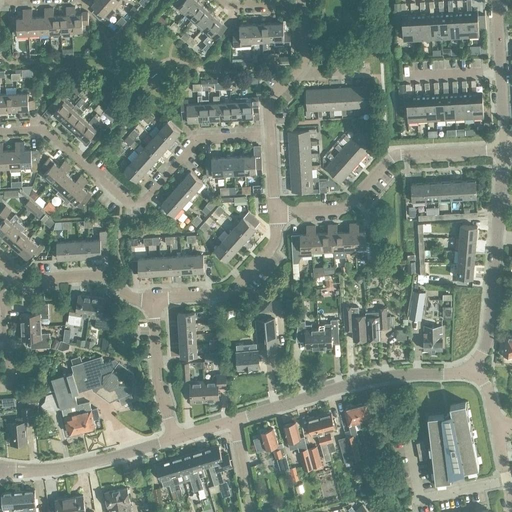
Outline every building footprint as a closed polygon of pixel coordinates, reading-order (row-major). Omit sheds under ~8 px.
[(101,20),(112,7),(103,0),(95,0),(92,4),(96,8),(92,12),(101,20)] [(119,0),(103,0),(112,7),(115,10),(122,2),(119,0)] [(187,14),(198,1),(197,0),(174,0),(171,4),(180,11),(181,9),(187,14)] [(193,23),(206,8),(198,1),(187,14),(192,19),(191,20),(193,23)] [(72,35),(72,31),(71,7),(66,7),(66,15),(60,15),(61,32),(62,36),(72,35)] [(71,7),(72,31),(83,31),(83,25),(89,24),(88,14),(76,14),(75,7),(71,7)] [(40,33),(51,33),(49,8),(44,8),(45,16),(39,17),(40,33)] [(61,32),(60,15),(54,16),(54,8),(49,8),(51,33),(61,32)] [(203,28),(214,15),(206,8),(193,23),(196,25),(197,23),(203,28)] [(18,35),(29,34),(28,9),(23,10),(23,18),(11,18),(11,29),(17,28),(18,35)] [(40,33),(39,17),(32,17),(32,9),(28,9),(29,34),(40,33)] [(468,12),(469,36),(479,35),(478,11),(468,12)] [(451,37),(460,37),(459,12),(449,13),(451,37)] [(460,37),(469,36),(468,12),(459,12),(460,37)] [(432,38),(441,38),(440,13),(431,14),(432,38)] [(441,38),(451,37),(449,13),(440,13),(441,38)] [(423,39),(432,38),(431,14),(421,15),(423,39)] [(214,15),(203,28),(209,34),(207,36),(214,42),(226,28),(222,24),(223,23),(214,15)] [(404,40),(413,40),(412,15),(402,16),(404,40)] [(413,40),(423,39),(421,15),(412,15),(413,40)] [(172,30),(177,25),(174,22),(169,27),(172,30)] [(273,23),(274,40),(284,40),(284,46),(291,45),(290,32),(284,32),(283,22),(273,23)] [(263,41),(274,40),(273,23),(262,24),(263,41)] [(251,24),(240,25),(234,25),(235,45),(241,44),(242,42),(248,42),(248,46),(252,46),(252,42),(251,24)] [(252,42),(263,41),(262,24),(251,24),(252,42)] [(177,25),(172,30),(176,33),(181,28),(177,25)] [(189,44),(194,39),(191,36),(185,41),(189,44)] [(194,39),(189,44),(192,47),(197,42),(194,39)] [(353,87),(354,108),(354,115),(358,115),(358,108),(368,108),(366,86),(353,87)] [(345,109),(354,108),(353,87),(340,88),(342,109),(342,115),(346,115),(345,109)] [(333,110),(342,109),(340,88),(328,89),(329,110),(330,116),(334,116),(333,110)] [(81,98),(86,92),(83,89),(78,95),(81,98)] [(310,111),(318,110),(316,89),(306,90),(307,111),(307,117),(311,117),(310,111)] [(321,110),(329,110),(328,89),(316,89),(318,110),(318,117),(322,117),(321,110)] [(17,93),(18,110),(29,109),(35,108),(34,93),(28,93),(28,92),(17,93)] [(62,120),(73,107),(64,100),(67,97),(62,92),(50,105),(55,110),(53,112),(62,120)] [(86,92),(81,98),(84,101),(90,95),(86,92)] [(465,118),(474,117),(473,92),(463,93),(465,118)] [(473,92),(474,117),(484,116),(483,92),(473,92)] [(7,110),(18,110),(17,93),(6,94),(7,110)] [(446,119),(455,118),(454,93),(445,94),(446,119)] [(455,118),(465,118),(463,93),(454,93),(455,118)] [(427,120),(437,119),(435,94),(426,95),(427,120)] [(437,119),(446,119),(445,94),(435,94),(437,119)] [(408,121),(418,120),(417,95),(407,96),(408,121)] [(418,120),(427,120),(426,95),(417,95),(418,120)] [(241,101),(242,118),(259,117),(258,96),(252,97),(252,101),(241,101)] [(199,120),(198,104),(187,104),(187,99),(181,99),(182,121),(199,120)] [(232,118),(242,118),(241,101),(231,102),(232,118)] [(210,120),(221,119),(220,102),(209,103),(210,120)] [(221,119),(232,118),(231,102),(220,102),(221,119)] [(199,120),(210,120),(209,103),(198,104),(199,120)] [(70,127),(81,115),(73,107),(62,120),(70,127)] [(146,116),(151,121),(154,117),(149,113),(146,116)] [(492,126),(492,133),(497,133),(499,115),(488,114),(487,126),(492,126)] [(78,134),(89,122),(81,115),(70,127),(78,134)] [(148,125),(151,121),(146,116),(142,120),(148,125)] [(160,129),(173,140),(180,132),(168,121),(160,129)] [(89,122),(78,134),(86,142),(88,139),(93,143),(105,130),(100,126),(97,129),(89,122)] [(350,140),(366,154),(374,145),(353,127),(351,130),(355,134),(350,140)] [(131,132),(136,137),(140,133),(134,129),(131,132)] [(165,149),(173,140),(160,129),(153,138),(165,149)] [(289,144),(310,142),(310,134),(317,133),(317,130),(288,131),(289,144)] [(133,141),(136,137),(131,132),(128,136),(133,141)] [(366,154),(350,140),(345,136),(343,139),(347,143),(342,149),(357,163),(366,154)] [(158,157),(165,149),(153,138),(146,145),(158,157)] [(0,167),(10,167),(10,150),(3,151),(3,143),(0,142),(0,167)] [(10,167),(21,166),(20,142),(15,142),(16,150),(10,150),(10,167)] [(20,142),(21,166),(32,166),(33,171),(38,171),(41,150),(31,150),(31,149),(25,149),(24,142),(20,142)] [(290,155),(311,154),(310,146),(318,146),(317,142),(310,142),(289,144),(290,155)] [(117,149),(122,154),(125,150),(120,145),(117,149)] [(151,165),(158,157),(146,145),(138,154),(151,165)] [(357,163),(342,149),(337,145),(335,148),(339,152),(334,158),(350,172),(357,163)] [(119,157),(122,154),(117,149),(114,153),(119,157)] [(144,173),(151,165),(138,154),(131,162),(144,173)] [(290,167),(311,166),(311,158),(318,157),(318,154),(311,154),(290,155),(290,167)] [(350,172),(334,158),(330,154),(327,157),(332,160),(325,167),(341,182),(350,172)] [(245,156),(245,173),(256,172),(262,172),(262,157),(256,158),(255,155),(245,156)] [(224,174),(235,174),(234,156),(223,157),(224,174)] [(235,174),(245,173),(245,156),(234,156),(235,174)] [(216,175),(224,174),(223,157),(212,158),(206,158),(207,175),(213,175),(216,175)] [(52,182),(68,164),(65,160),(59,166),(50,158),(43,166),(47,170),(43,174),(52,182)] [(137,181),(144,173),(131,162),(124,170),(137,181)] [(60,189),(71,177),(66,172),(71,166),(68,164),(52,182),(60,189)] [(291,180),(312,178),(312,170),(319,169),(319,166),(311,166),(290,167),(291,180)] [(183,180),(195,191),(203,182),(191,171),(183,180)] [(68,196),(84,178),(81,175),(75,181),(71,177),(60,189),(68,196)] [(84,178),(68,196),(63,202),(67,206),(72,200),(76,204),(76,203),(81,207),(91,195),(87,191),(82,187),(87,181),(84,178)] [(312,178),(291,180),(292,192),(313,191),(312,182),(320,182),(319,178),(312,178)] [(329,178),(326,179),(326,180),(327,186),(329,185),(329,190),(339,190),(340,188),(336,185),(329,178)] [(189,199),(195,191),(183,180),(176,187),(189,199)] [(463,181),(464,198),(476,197),(476,180),(463,181)] [(451,199),(464,198),(463,181),(450,182),(451,199)] [(426,200),(439,199),(438,182),(425,183),(426,200)] [(439,199),(451,199),(450,182),(438,182),(439,199)] [(413,201),(426,200),(425,183),(412,184),(413,201)] [(182,207),(189,199),(176,187),(169,195),(182,207)] [(21,196),(21,189),(12,189),(12,199),(26,198),(26,196),(21,196)] [(58,193),(50,200),(56,207),(64,199),(58,193)] [(174,215),(182,207),(169,195),(161,204),(174,215)] [(28,208),(33,202),(29,199),(25,204),(28,208)] [(33,202),(28,208),(36,215),(41,209),(33,202)] [(0,233),(3,236),(14,224),(19,218),(16,214),(10,220),(6,216),(11,210),(6,205),(0,211),(0,221),(0,222),(0,233)] [(44,223),(49,217),(46,214),(41,220),(44,223)] [(233,222),(236,225),(249,236),(256,228),(255,227),(259,223),(250,214),(246,219),(244,217),(240,221),(237,218),(233,222)] [(180,222),(176,227),(182,231),(185,227),(180,222)] [(345,248),(356,248),(354,223),(349,223),(350,231),(344,232),(345,248)] [(354,223),(356,248),(367,247),(366,241),(371,240),(371,230),(359,231),(359,223),(354,223)] [(11,243),(22,231),(14,224),(3,236),(11,243)] [(323,250),(334,249),(333,224),(328,225),(328,232),(322,233),(323,250)] [(345,248),(344,232),(337,232),(337,224),(333,224),(334,249),(345,248)] [(241,244),(249,236),(236,225),(229,233),(241,244)] [(323,250),(322,233),(316,233),(315,225),(311,226),(312,250),(323,250)] [(460,238),(477,239),(478,227),(461,225),(460,238)] [(313,257),(312,250),(311,226),(306,226),(307,234),(292,235),(293,264),(299,264),(302,257),(313,257)] [(19,250),(30,238),(22,231),(11,243),(19,250)] [(89,240),(90,257),(102,256),(101,241),(108,241),(107,231),(100,231),(101,239),(89,240)] [(234,252),(241,244),(229,233),(222,241),(234,252)] [(425,237),(425,245),(453,246),(453,237),(425,237)] [(30,238),(19,250),(27,258),(32,252),(37,256),(45,247),(40,243),(38,245),(30,238)] [(476,253),(477,239),(460,238),(459,251),(476,253)] [(80,257),(90,257),(89,240),(79,241),(80,257)] [(58,259),(69,258),(68,241),(57,242),(58,259)] [(69,258),(80,257),(79,241),(68,241),(69,258)] [(227,261),(234,252),(222,241),(214,250),(227,261)] [(474,265),(476,253),(459,251),(457,263),(474,265)] [(192,255),(193,272),(204,271),(203,254),(192,255)] [(183,272),(193,272),(192,255),(182,256),(183,272)] [(161,274),(172,273),(171,256),(160,257),(161,274)] [(172,273),(183,272),(182,256),(171,256),(172,273)] [(150,274),(161,274),(160,257),(149,258),(150,274)] [(139,275),(150,274),(149,258),(138,258),(138,260),(132,261),(133,273),(139,273),(139,275)] [(473,278),(474,265),(457,263),(456,277),(473,278)] [(324,293),(333,292),(331,278),(322,279),(324,293)] [(89,315),(92,296),(79,295),(77,308),(70,307),(68,323),(80,325),(82,314),(89,315)] [(452,295),(443,296),(444,307),(452,307),(452,295)] [(92,296),(89,315),(96,316),(95,327),(109,329),(111,313),(103,312),(105,298),(92,296)] [(417,317),(421,298),(411,296),(407,315),(417,317)] [(260,313),(273,311),(272,301),(259,302),(260,313)] [(22,327),(41,326),(41,318),(49,318),(48,304),(29,305),(30,313),(21,314),(22,327)] [(367,339),(366,317),(366,315),(360,315),(360,306),(344,307),(346,332),(353,331),(354,340),(367,339)] [(366,317),(367,339),(380,338),(379,329),(389,329),(388,327),(394,327),(393,316),(388,317),(388,307),(377,308),(378,312),(366,312),(366,315),(366,317)] [(179,324),(196,323),(195,312),(178,313),(179,324)] [(258,349),(237,351),(238,369),(260,367),(259,353),(278,351),(276,319),(256,321),(258,349)] [(318,328),(320,348),(332,347),(332,340),(340,339),(339,319),(331,320),(331,323),(325,323),(326,328),(318,328)] [(320,348),(318,328),(312,329),(312,325),(306,325),(306,322),(299,322),(298,335),(298,342),(306,341),(306,348),(320,348)] [(179,335),(196,334),(196,323),(179,324),(179,335)] [(425,349),(442,349),(442,325),(424,326),(425,349)] [(41,326),(22,327),(22,340),(31,339),(32,348),(51,347),(50,333),(41,333),(41,326)] [(404,330),(397,330),(397,340),(407,339),(406,329),(404,330)] [(65,339),(78,341),(79,335),(66,333),(65,339)] [(180,346),(197,345),(196,334),(179,335),(180,346)] [(197,345),(180,346),(181,357),(197,356),(197,345)] [(206,361),(218,361),(218,353),(205,354),(206,361)] [(56,393),(61,408),(63,408),(77,403),(74,393),(74,392),(78,391),(94,386),(95,390),(110,401),(119,397),(121,401),(131,396),(130,393),(132,391),(133,375),(115,361),(104,365),(101,358),(83,364),(81,360),(74,362),(75,366),(73,367),(75,373),(75,374),(73,375),(67,377),(66,376),(53,381),(56,393)] [(182,379),(190,379),(189,362),(181,363),(182,379)] [(204,380),(205,401),(219,400),(218,388),(227,388),(227,374),(218,375),(218,380),(204,380)] [(191,402),(205,401),(204,380),(190,381),(191,402)] [(45,403),(41,407),(43,413),(61,408),(56,393),(47,395),(45,403)] [(27,406),(38,405),(38,396),(27,397),(27,406)] [(89,401),(76,404),(77,411),(78,410),(79,412),(77,413),(81,429),(95,426),(94,421),(97,421),(95,411),(92,412),(89,401)] [(479,466),(468,409),(466,401),(450,404),(452,412),(444,416),(444,415),(428,416),(436,482),(452,480),(451,474),(463,468),(463,469),(479,466)] [(356,406),(360,421),(365,420),(367,430),(373,429),(372,418),(368,403),(362,404),(356,406)] [(63,408),(68,433),(81,429),(77,413),(79,412),(78,410),(77,411),(76,404),(63,408)] [(355,423),(360,421),(356,406),(351,407),(345,409),(349,424),(350,424),(353,436),(346,438),(350,451),(352,461),(361,459),(356,440),(359,439),(355,423)] [(27,442),(25,423),(33,422),(32,408),(22,408),(23,422),(6,423),(7,431),(9,431),(10,443),(27,442)] [(320,417),(323,431),(328,430),(337,427),(335,419),(333,419),(332,413),(330,413),(330,412),(325,413),(325,415),(320,417)] [(330,459),(326,444),(324,435),(323,431),(320,417),(315,418),(314,416),(309,418),(309,419),(308,420),(309,426),(308,426),(311,434),(318,432),(325,461),(330,459)] [(313,468),(308,449),(305,437),(300,438),(296,422),(283,425),(289,446),(297,444),(305,471),(313,468)] [(276,437),(273,428),(260,432),(265,448),(273,446),(277,459),(278,458),(287,455),(283,443),(279,444),(276,437)] [(324,435),(326,444),(334,442),(332,434),(324,435)] [(343,453),(350,451),(346,438),(339,439),(343,453)] [(420,460),(427,458),(424,441),(417,443),(420,460)] [(224,482),(220,469),(232,465),(228,451),(221,453),(219,445),(208,448),(219,483),(224,482)] [(308,449),(313,468),(320,466),(315,447),(308,449)] [(214,485),(219,483),(208,448),(198,451),(203,467),(208,465),(214,485)] [(205,474),(203,467),(198,451),(188,455),(192,470),(199,490),(203,489),(199,476),(205,474)] [(188,472),(192,470),(188,455),(177,458),(184,480),(190,478),(188,472)] [(287,455),(278,458),(282,472),(290,469),(287,455)] [(184,481),(177,458),(167,461),(176,491),(181,490),(179,483),(184,481)] [(172,492),(176,491),(167,461),(156,464),(161,480),(164,487),(170,485),(172,492)] [(327,486),(337,482),(334,475),(325,479),(327,486)] [(303,483),(295,485),(297,492),(304,490),(303,483)] [(306,488),(308,494),(316,492),(315,486),(306,488)] [(120,511),(131,511),(127,488),(117,490),(119,498),(121,511),(120,511)] [(154,489),(156,504),(162,503),(160,488),(154,489)] [(24,490),(26,506),(29,506),(29,511),(36,511),(35,489),(24,490)] [(20,511),(20,507),(26,506),(24,490),(13,491),(15,511),(20,511)] [(109,511),(120,511),(121,511),(119,498),(117,490),(106,492),(109,511)] [(15,511),(13,491),(2,492),(3,495),(0,494),(0,508),(3,508),(3,511),(15,511)] [(69,497),(71,511),(85,511),(83,495),(69,497)] [(71,511),(69,497),(56,500),(57,511),(71,511)]
